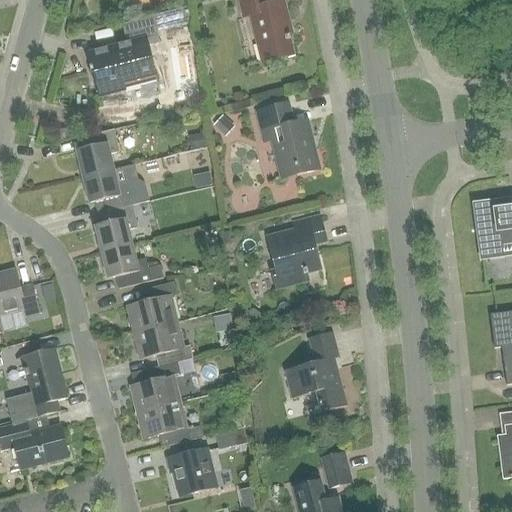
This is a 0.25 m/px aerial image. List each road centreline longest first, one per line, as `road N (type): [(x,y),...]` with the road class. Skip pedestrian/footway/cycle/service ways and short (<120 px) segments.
road 1 (unclassified): [(390,144),(427,511)]
road 2 (residential): [(0,217),(60,260),(120,483)]
road 3 (unclassified): [(361,0),(390,144)]
road 4 (residential): [(0,138),(37,0)]
road 5 (residential): [(390,144),(511,128)]
